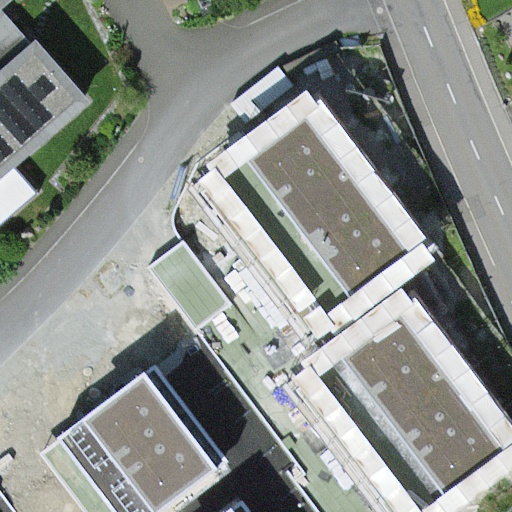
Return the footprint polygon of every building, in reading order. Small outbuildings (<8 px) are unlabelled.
[(0,176),(96,94),(41,31),(0,66),(0,176)] [(319,106),(202,194),(237,240),(354,152),(345,140),(319,106)] [(380,187),(354,152),(237,240),(274,289),(391,202),(380,187)] [(400,215),(391,202),(274,289),(308,334),(425,247),(400,215)] [(413,303),(296,390),(331,437),(448,349),(439,337),(413,303)] [(474,384),(448,349),(331,437),(368,485),(484,398),(474,384)] [(156,366),(40,453),(75,500),(191,412),(182,400),(156,366)] [(511,434),(494,411),(484,398),(368,485),(387,511),(426,511),(511,448),(511,434)] [(200,423),(191,412),(75,500),(83,511),(159,511),(228,461),(200,423)] [(250,511),(243,503),(231,511),(250,511)]
